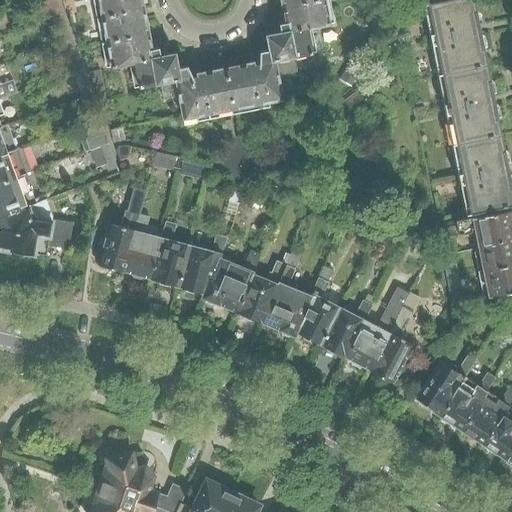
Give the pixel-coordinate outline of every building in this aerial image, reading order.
[(61,16),(55,0),(35,0),(43,22),(61,16)] [(98,0),(101,13),(96,14),(98,27),(103,27),(111,65),(133,61),(159,56),(157,47),(149,48),(139,0),(98,0)] [(259,52),(259,63),(275,60),(279,76),(295,73),(292,57),(312,53),(307,28),(329,24),(323,0),(281,0),(285,21),(277,23),(279,32),(265,36),(268,50),(259,52)] [(445,0),(427,4),(441,73),(485,64),(472,0),(445,0)] [(159,56),(133,61),(138,86),(175,79),(182,114),(196,112),(197,116),(230,110),(222,70),(192,76),(187,66),(177,67),(174,53),(159,56)] [(228,69),(222,70),(230,110),(236,109),(269,102),(269,98),(282,95),(279,76),(275,60),(259,63),(228,69)] [(350,62),(339,80),(350,87),(361,69),(350,62)] [(441,73),(456,144),(500,135),(485,64),(441,73)] [(100,70),(88,73),(95,93),(104,91),(100,70)] [(357,91),(342,101),(348,109),(362,100),(357,91)] [(85,97),(74,102),(78,110),(89,106),(85,97)] [(81,128),(89,152),(90,151),(99,148),(108,145),(100,121),(81,128)] [(230,121),(221,123),(223,141),(233,140),(230,121)] [(0,125),(0,153),(11,149),(8,140),(14,138),(8,123),(2,125),(0,125)] [(122,128),(110,131),(113,144),(125,141),(122,128)] [(470,214),(511,205),(511,195),(500,135),(456,144),(470,214)] [(255,184),(264,166),(264,163),(265,161),(265,158),(264,156),(264,153),(263,151),(262,149),(260,146),(259,145),(257,143),(255,142),(252,140),(250,140),(247,139),(245,139),(242,139),(240,139),(237,140),(235,141),(233,142),(231,144),(229,146),(222,159),(221,161),(220,164),(220,166),(220,169),(220,171),(220,174),(221,176),(222,178),(224,181),(225,183),(227,184),(229,186),(231,187),(233,188),(236,189),(238,189),(241,189),(243,189),(246,189),(248,188),(250,187),(253,186),(255,184)] [(108,145),(99,148),(105,165),(108,172),(117,169),(108,145)] [(0,153),(0,181),(20,174),(17,165),(23,163),(17,147),(11,149),(0,153)] [(128,159),(131,147),(118,148),(117,152),(119,161),(128,159)] [(156,153),(153,167),(165,169),(168,156),(156,153)] [(182,160),(180,173),(188,175),(191,161),(182,160)] [(0,181),(0,214),(31,204),(27,193),(33,191),(26,172),(20,174),(0,181)] [(110,224),(99,266),(124,272),(139,214),(143,200),(145,191),(133,188),(128,210),(125,210),(121,227),(110,224)] [(231,192),(228,202),(238,205),(241,195),(231,192)] [(46,198),(31,204),(0,214),(0,246),(45,254),(46,247),(51,219),(52,215),(46,198)] [(398,206),(391,218),(403,225),(410,213),(398,206)] [(511,209),(438,225),(441,239),(469,233),(472,230),(472,228),(478,226),(482,244),(480,244),(477,250),(486,297),(511,291),(511,209)] [(150,217),(139,214),(124,272),(151,279),(163,238),(142,232),(143,227),(147,228),(150,217)] [(51,219),(46,247),(68,249),(72,223),(51,219)] [(167,222),(163,238),(151,279),(177,286),(188,244),(168,239),(169,235),(173,236),(176,224),(167,222)] [(216,252),(188,244),(177,286),(204,293),(219,257),(228,238),(217,236),(215,246),(217,247),(216,252)] [(247,269),(219,257),(204,293),(203,297),(236,311),(252,273),(260,255),(251,251),(246,263),(250,265),(247,269)] [(301,256),(292,252),(286,266),(295,269),(301,256)] [(454,255),(442,257),(451,301),(453,303),(463,301),(454,255)] [(279,282),(286,266),(277,262),(271,276),(275,278),(273,282),(252,273),(236,311),(262,323),(279,282)] [(296,332),(308,295),(284,286),(285,280),(290,282),(295,270),(286,266),(279,282),(262,323),(295,337),(296,332)] [(296,332),(320,344),(338,307),(314,294),(316,290),(320,292),(330,272),(321,267),(316,277),(308,295),(296,332)] [(344,357),(369,369),(395,317),(409,293),(399,288),(381,323),(385,325),(384,330),(364,320),(344,357)] [(395,317),(369,369),(394,382),(413,345),(393,335),(397,328),(401,330),(418,296),(410,292),(409,293),(395,317)] [(320,344),(344,357),(364,320),(372,305),(361,301),(356,310),(360,312),(358,317),(338,307),(320,344)] [(417,398),(440,413),(463,377),(475,359),(467,353),(460,365),(461,370),(459,374),(441,362),(417,398)] [(440,413),(462,427),(485,391),(494,377),(487,373),(482,381),(483,385),(480,388),(463,377),(440,413)] [(483,442),(507,405),(511,397),(511,389),(508,386),(503,393),(504,399),(502,401),(485,391),(462,427),(483,442)] [(505,456),(511,446),(511,408),(507,405),(483,442),(505,456)] [(168,511),(176,511),(181,503),(185,491),(172,486),(167,498),(147,491),(152,477),(145,467),(135,469),(132,468),(130,453),(130,452),(107,458),(105,457),(105,459),(107,460),(98,487),(168,511)] [(135,469),(145,467),(141,452),(130,453),(132,468),(135,469)] [(223,511),(234,491),(219,483),(217,486),(206,481),(193,509),(181,503),(176,511),(223,511)] [(168,511),(98,487),(89,511),(168,511)] [(254,511),(258,505),(247,500),(249,498),(234,491),(223,511),(254,511)]
